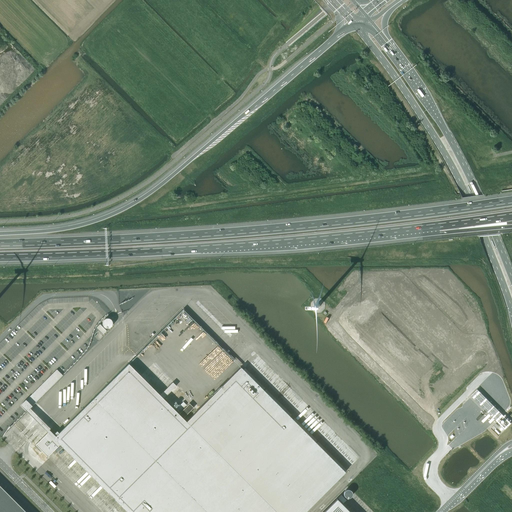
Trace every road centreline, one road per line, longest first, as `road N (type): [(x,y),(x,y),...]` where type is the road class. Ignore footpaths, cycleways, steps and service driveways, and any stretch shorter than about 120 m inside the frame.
road 1 (motorway): [(511,199),(278,227),(0,242)]
road 2 (motorway): [(0,258),(438,227)]
road 3 (motorway): [(352,22),(141,198),(69,227),(0,233)]
road 4 (primary): [(352,22),(452,166),(511,309)]
road 5 (primary): [(511,278),(463,165),(386,43)]
